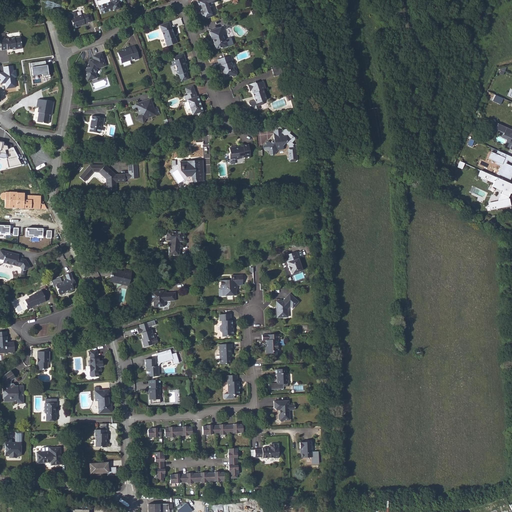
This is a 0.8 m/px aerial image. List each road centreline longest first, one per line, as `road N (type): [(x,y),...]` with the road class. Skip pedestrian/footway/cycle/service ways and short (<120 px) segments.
road 1 (track): [(389,161),(345,482),(327,492)]
road 2 (residential): [(97,302),(51,205),(58,140)]
road 3 (residential): [(206,138),(232,132),(181,1)]
road 4 (residential): [(181,1),(59,54)]
road 5 (residential): [(130,498),(0,483)]
road 6 (residential): [(125,418),(113,340),(97,302)]
